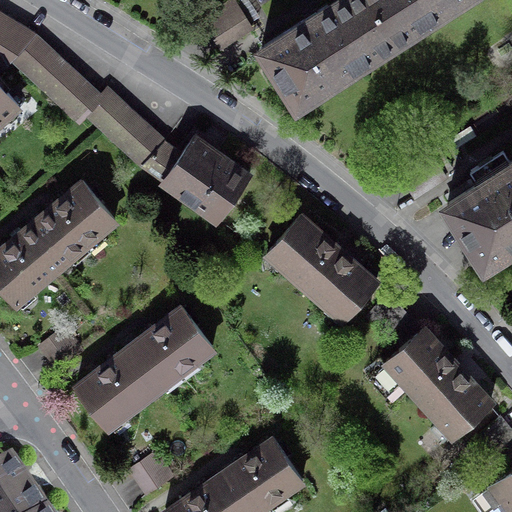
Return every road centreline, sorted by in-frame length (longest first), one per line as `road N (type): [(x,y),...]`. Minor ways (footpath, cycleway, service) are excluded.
road 1 (residential): [(53,0),(308,169),(403,250),(511,365)]
road 2 (residential): [(20,404),(100,511)]
